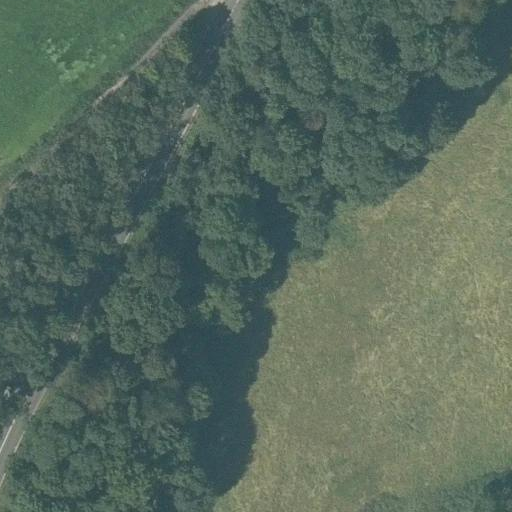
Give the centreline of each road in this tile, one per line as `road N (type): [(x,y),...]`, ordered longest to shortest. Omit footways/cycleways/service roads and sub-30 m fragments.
road 1 (secondary): [(233,0),(15,407),(0,451)]
road 2 (track): [(204,0),(0,194)]
